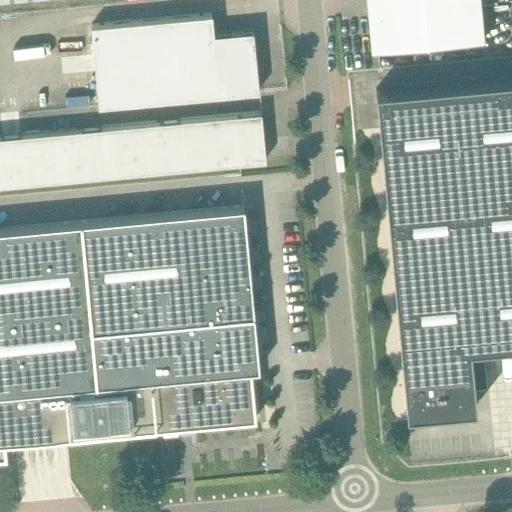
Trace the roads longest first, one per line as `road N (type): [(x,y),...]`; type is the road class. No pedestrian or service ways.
road 1 (unknown): [(0,211),(221,184),(256,190),(265,204),(287,435)]
road 2 (unclassified): [(356,502),(308,0)]
road 3 (unclassified): [(356,502),(511,486)]
